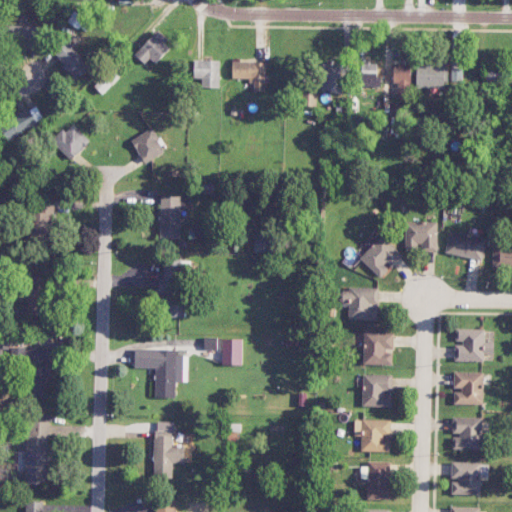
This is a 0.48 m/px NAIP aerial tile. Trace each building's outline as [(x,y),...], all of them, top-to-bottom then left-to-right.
[(85,30),(90,21),(72,12),(67,21),(85,30)] [(11,44),(35,44),(36,27),(12,26),(11,44)] [(155,63),(172,45),(156,30),(134,54),(145,63),(150,58),(155,63)] [(53,50),(74,80),(89,69),(68,39),(53,50)] [(219,88),(220,60),(194,60),(194,78),(202,78),(202,87),(219,88)] [(232,78),(251,78),(252,91),(266,91),(265,61),(232,62),(232,78)] [(321,91),(340,92),(342,62),(322,61),(321,91)] [(377,86),(378,63),(362,63),(361,86),(377,86)] [(417,88),(444,88),(444,63),(416,64),(417,88)] [(411,64),(394,64),(394,89),(411,89),(411,64)] [(451,80),(461,80),(462,68),(452,67),(451,80)] [(0,129),(6,141),(37,124),(29,108),(0,123),(0,129)] [(70,160),(90,141),(72,122),(52,141),(70,160)] [(145,163),(165,151),(151,128),(131,140),(145,163)] [(181,196),(160,196),(159,237),(180,238),(181,196)] [(52,236),(53,201),(31,200),(30,235),(52,236)] [(437,222),(405,221),(405,251),(419,251),(419,252),(437,252),(437,222)] [(482,261),(487,239),(450,230),(445,252),(482,261)] [(274,252),(274,233),(254,232),(254,252),(274,252)] [(379,278),(403,255),(382,234),(359,257),(379,278)] [(492,267),(511,267),(511,246),(493,246),(492,267)] [(184,317),(184,258),(164,258),(164,278),(161,278),(161,317),(184,317)] [(27,315),(48,315),(49,276),(28,275),(27,315)] [(377,320),(378,288),(341,287),(340,306),(348,306),(348,319),(377,320)] [(454,361),(484,361),(484,354),(493,354),(493,341),(484,341),(484,329),(455,328),(455,343),(454,361)] [(363,364),(392,364),(392,350),(393,350),(393,332),(364,332),(363,364)] [(217,337),(204,337),(204,350),(217,350),(217,337)] [(242,339),(222,339),(222,365),(242,365),(242,339)] [(46,396),(48,349),(0,347),(0,362),(30,364),(29,395),(46,396)] [(135,349),(135,367),(156,368),(155,397),(175,397),(175,382),(182,382),(183,350),(135,349)] [(453,404),(483,404),(483,372),(453,371),(453,389),(454,389),(453,404)] [(362,406),(391,406),(391,392),(392,392),(392,374),(362,374),(362,406)] [(452,449),(482,449),(482,417),(452,416),(452,434),(453,434),(452,449)] [(361,451),(389,452),(390,438),(391,438),(391,420),(354,419),(354,435),(361,435),(361,451)] [(47,485),(49,421),(27,420),(25,484),(47,485)] [(173,422),(155,421),(154,477),(172,478),(173,462),(184,463),(185,446),(173,446),(173,422)] [(368,499),(390,499),(389,461),(367,461),(368,499)] [(451,494),(480,494),(481,462),(451,461),(451,479),(451,494)] [(175,511),(176,500),(154,499),(153,511),(175,511)] [(43,502),(25,501),(24,511),(44,511),(42,511),(43,502)]
